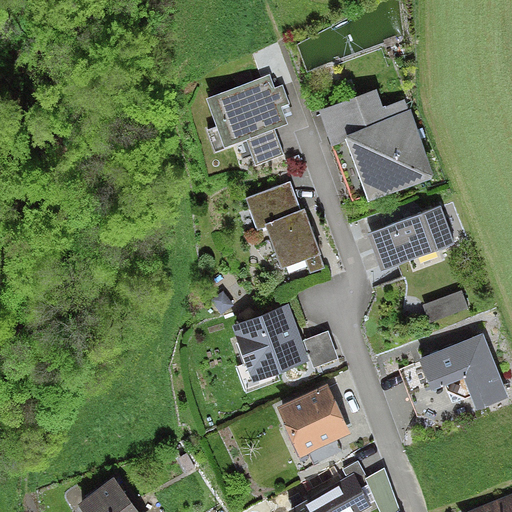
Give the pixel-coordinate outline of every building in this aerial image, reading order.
[(270,75),(206,99),(216,126),(225,148),(246,139),(274,129),(287,124),(281,106),(290,103),(283,85),(275,88),(270,75)] [(377,89),(319,110),(332,146),(346,141),(367,195),(369,202),(435,178),(406,98),(383,107),(377,89)] [(215,151),(225,148),(216,126),(207,130),(215,151)] [(274,129),(246,139),(256,166),(284,155),(274,129)] [(353,200),(367,195),(346,141),(332,146),(353,200)] [(291,183),(246,199),(257,229),(266,226),(282,268),(306,259),(311,273),(325,268),(320,254),(321,254),(305,209),(301,210),(291,183)] [(442,206),(368,233),(381,270),(456,243),(442,206)] [(462,290),(423,305),(429,323),(469,309),(462,290)] [(223,291),(211,300),(222,314),(234,306),(223,291)] [(289,304),(232,325),(246,364),(253,382),(278,373),(310,362),(289,304)] [(328,331),(304,340),(314,368),(339,359),(328,331)] [(484,333),(419,359),(431,391),(465,378),(478,410),(509,397),(484,333)] [(280,380),(278,373),(253,382),(246,364),(237,368),(246,393),(280,380)] [(328,384),(278,407),(301,457),(351,434),(328,384)] [(368,477),(358,461),(344,469),(348,477),(354,474),(362,488),(368,484),(366,478),(368,477)] [(368,477),(366,478),(368,484),(376,500),(381,511),(396,511),(400,510),(385,468),(368,477)] [(348,477),(288,511),(360,511),(372,506),(370,503),(362,488),(354,474),(348,477)] [(139,511),(114,478),(77,506),(82,511),(139,511)] [(362,488),(370,503),(376,500),(368,484),(362,488)] [(511,511),(511,495),(469,511),(511,511)]
